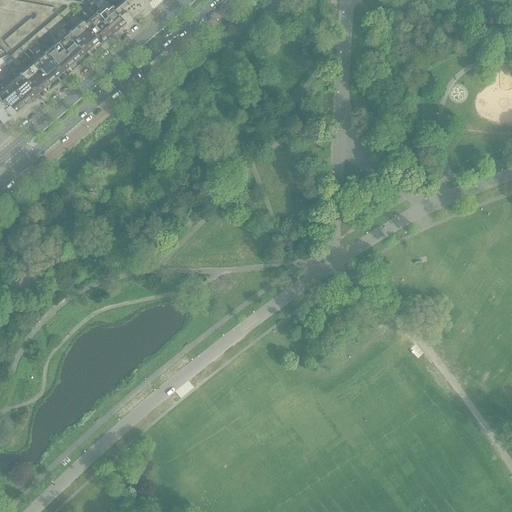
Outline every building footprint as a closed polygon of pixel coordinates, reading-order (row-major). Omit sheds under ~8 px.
[(146,8),(143,0),(117,0),(115,2),(118,5),(115,8),(128,23),(146,8)] [(73,9),(81,3),(72,1),(66,5),(67,8),(73,9)] [(128,23),(115,8),(114,6),(109,11),(107,10),(100,16),(98,14),(86,24),(100,42),(101,43),(102,42),(104,43),(107,41),(107,38),(121,26),(123,27),(127,24),(128,23)] [(100,42),(86,24),(84,22),(59,43),(74,61),(75,61),(77,61),(80,59),(80,57),(94,44),(96,45),(100,42)] [(43,46),(51,39),(47,33),(38,40),(42,45),(43,46)] [(74,61),(59,43),(34,64),(50,82),(52,82),(55,80),(55,78),(69,66),(71,66),(74,64),(74,62),(74,61)] [(50,85),(49,83),(50,82),(34,64),(10,86),(25,103),(26,103),(28,104),(31,101),(30,99),(39,92),(44,87),(47,88),(50,85)] [(25,103),(10,86),(5,90),(0,84),(0,80),(1,80),(2,81),(9,75),(4,69),(0,72),(0,120),(3,124),(11,117),(12,117),(17,113),(15,112),(20,108),(22,109),(25,106),(25,104),(25,103)]
